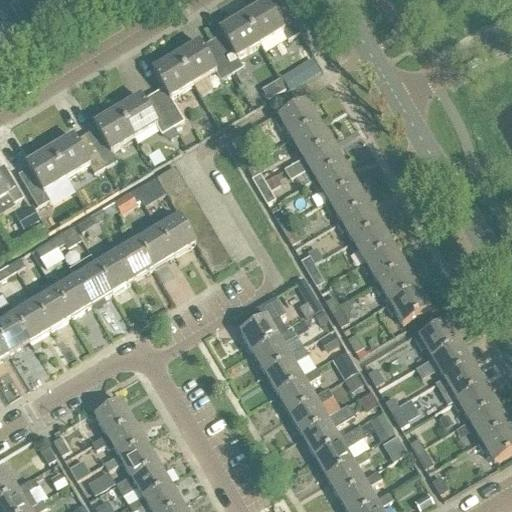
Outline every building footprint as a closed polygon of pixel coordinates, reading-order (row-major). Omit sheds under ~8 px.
[(6,0),(10,7),(21,0),(25,0),(27,3),(10,13),(27,42),(68,17),(57,0),(6,0)] [(261,50),(282,38),(287,46),(298,40),(278,6),(271,10),(269,6),(244,21),(261,50)] [(237,64),(261,50),(244,21),(219,36),(222,40),(213,46),(232,79),(243,73),(237,64)] [(232,79),(213,46),(201,52),(199,48),(177,61),(194,90),(215,77),(220,86),(232,79)] [(172,103),(194,90),(177,61),(154,75),(164,93),(154,99),(173,132),(185,125),(172,103)] [(313,66),(282,83),(289,96),(320,78),(313,66)] [(173,132),(154,99),(144,105),(141,101),(118,115),(135,144),(157,130),(162,139),(172,133),(173,132)] [(285,131),(293,144),(320,127),(308,106),(276,125),(281,134),(285,131)] [(113,157),(135,144),(118,115),(94,129),(97,133),(87,139),(106,172),(118,165),(113,157)] [(297,152),(305,165),(333,148),(320,127),(293,144),(288,147),(293,155),(297,152)] [(245,137),(252,148),(264,141),(257,130),(245,137)] [(171,147),(178,142),(172,133),(162,139),(161,140),(171,147)] [(67,184),(91,170),(96,178),(106,172),(87,139),(76,145),(74,141),(51,155),(67,184)] [(311,174),(317,185),(345,169),(333,148),(305,165),(287,176),(292,185),(311,174)] [(244,168),(252,163),(244,150),(236,155),(244,168)] [(45,197),(67,184),(51,155),(28,169),(30,172),(19,179),(39,212),(50,206),(45,197)] [(322,194),(330,206),(357,189),(345,169),(317,185),(313,188),(318,196),(322,194)] [(0,206),(8,201),(13,210),(24,203),(4,170),(0,172),(0,206)] [(162,192),(181,181),(175,172),(157,183),(162,192)] [(253,183),(260,196),(269,191),(266,187),(261,178),(253,183)] [(168,202),(187,191),(181,181),(162,192),(168,202)] [(272,197),(282,191),(276,182),(266,187),(269,191),(272,197)] [(334,214),(342,227),(370,210),(357,189),(330,206),(325,208),(330,217),(334,214)] [(144,190),(131,198),(136,206),(149,199),(144,190)] [(174,211),(192,200),(187,191),(168,202),(174,211)] [(272,197),(269,191),(260,196),(268,209),(276,204),(272,197)] [(131,198),(114,209),(122,222),(138,213),(135,207),(136,206),(131,198)] [(180,221),(198,210),(192,200),(174,211),(180,221)] [(185,230),(204,219),(198,210),(180,221),(185,230)] [(338,229),(342,237),(347,235),(354,247),(382,231),(370,210),(342,227),(338,229)] [(40,226),(33,213),(19,221),(27,234),(40,226)] [(103,215),(90,223),(95,231),(108,223),(103,215)] [(196,249),(191,240),(185,230),(180,221),(178,222),(176,218),(167,224),(169,228),(158,234),(175,262),(196,249)] [(191,240),(209,229),(204,219),(185,230),(191,240)] [(277,225),(285,238),(293,233),(286,220),(277,225)] [(95,231),(90,223),(78,230),(82,238),(95,231)] [(196,249),(215,238),(209,229),(191,240),(196,249)] [(175,262),(158,234),(156,230),(147,236),(149,240),(138,246),(155,274),(175,262)] [(382,231),(354,247),(350,250),(355,258),(359,255),(367,268),(394,251),(382,231)] [(301,246),(293,233),(285,238),(293,251),(301,246)] [(68,255),(82,247),(74,234),(63,240),(67,248),(64,249),(68,255)] [(202,259),(221,248),(215,238),(196,249),(202,259)] [(62,239),(49,247),(54,255),(64,249),(67,248),(63,240),(62,239)] [(155,274),(138,246),(135,243),(126,248),(128,252),(117,258),(134,287),(155,274)] [(54,255),(49,247),(37,255),(41,263),(54,255)] [(208,269),(227,257),(221,248),(202,259),(208,269)] [(394,251),(367,268),(362,270),(367,279),(371,276),(379,288),(407,272),(394,251)] [(134,287),(117,258),(117,259),(115,255),(105,261),(107,264),(97,271),(114,299),(134,287)] [(214,279),(233,268),(227,257),(208,269),(214,279)] [(91,261),(70,273),(93,311),(114,299),(97,271),(91,261)] [(310,261),(302,266),(310,279),(318,274),(310,261)] [(21,264),(8,272),(13,280),(26,272),(21,264)] [(0,286),(0,287),(13,280),(8,272),(0,276),(0,286)] [(379,288),(375,291),(380,299),(384,297),(391,309),(419,292),(407,272),(379,288)] [(73,323),(93,311),(70,273),(69,274),(73,281),(64,285),(67,289),(56,295),(73,323)] [(326,287),(318,274),(310,279),(317,292),(326,287)] [(73,323),(56,295),(55,296),(53,292),(43,298),(45,302),(35,308),(52,336),(73,323)] [(391,309),(387,312),(392,320),(396,317),(404,330),(432,314),(419,292),(391,309)] [(312,314),(319,310),(311,297),(304,301),(312,314)] [(335,303),(327,308),(334,321),(343,316),(335,303)] [(52,336),(35,308),(34,308),(32,304),(23,310),(25,314),(15,320),(31,348),(52,336)] [(278,342),(279,341),(289,335),(281,323),(287,319),(279,305),(251,321),(257,330),(242,339),(255,360),(280,345),(278,342)] [(8,310),(0,314),(0,342),(11,360),(31,348),(15,320),(8,310)] [(350,329),(343,316),(334,321),(342,334),(350,329)] [(320,331),(328,326),(323,318),(315,323),(320,331)] [(425,352),(433,365),(460,349),(448,327),(416,346),(421,354),(425,352)] [(299,341),(308,336),(304,329),(296,335),(299,341)] [(280,345),(255,360),(267,381),(293,366),(291,363),(291,362),(283,349),(297,341),(293,333),(289,335),(279,341),(278,342),(280,345)] [(331,356),(339,351),(333,341),(325,346),(331,356)] [(357,359),(365,354),(357,341),(349,346),(357,359)] [(0,366),(11,360),(0,342),(0,366)] [(375,343),(368,348),(372,355),(379,351),(375,343)] [(438,373),(445,386),(473,369),(460,349),(433,365),(429,367),(433,376),(438,373)] [(303,383),(296,370),(310,362),(305,354),(291,362),(291,363),(293,366),(267,381),(279,401),(305,386),(303,383)] [(344,378),(354,373),(347,362),(338,367),(344,378)] [(441,388),(446,396),(450,394),(457,406),(485,390),(473,369),(445,386),(441,388)] [(315,403),(308,391),(322,382),(317,375),(303,383),(305,386),(279,401),(291,422),(317,407),(315,403)] [(377,393),(385,388),(378,375),(369,380),(377,393)] [(351,400),(364,392),(356,380),(344,388),(351,400)] [(485,390),(457,406),(453,409),(458,417),(462,414),(469,427),(497,410),(485,390)] [(328,424),(320,411),(334,403),(329,395),(315,403),(317,407),(291,422),(303,443),(329,428),(327,424),(328,424)] [(366,419),(378,412),(371,400),(358,407),(366,419)] [(395,404),(386,409),(394,422),(402,417),(395,404)] [(134,429),(122,408),(96,423),(107,441),(109,444),(134,429)] [(497,410),(469,427),(465,429),(470,437),(474,435),(482,447),(509,431),(497,410)] [(329,428),(303,443),(316,463),(341,448),(340,445),(334,435),(354,423),(348,412),(328,424),(327,424),(329,428)] [(410,430),(402,417),(394,422),(402,435),(410,430)] [(365,426),(375,447),(390,441),(380,420),(365,426)] [(445,436),(454,431),(447,421),(439,426),(445,436)] [(147,449),(134,429),(109,444),(107,441),(93,449),(97,457),(105,452),(108,458),(114,454),(119,462),(119,461),(121,465),(147,449)] [(511,435),(509,431),(482,447),(477,450),(482,458),(486,456),(494,469),(511,458),(511,435)] [(341,448),(316,463),(328,484),(354,469),(352,466),(352,465),(347,456),(367,444),(360,433),(340,445),(341,448)] [(378,452),(388,469),(403,459),(392,442),(378,452)] [(63,462),(70,457),(62,443),(54,447),(63,462)] [(419,446),(411,451),(419,463),(427,458),(419,446)] [(159,470),(147,449),(121,465),(119,461),(119,462),(105,470),(109,477),(123,469),(130,482),(131,482),(133,485),(159,470)] [(49,469),(57,465),(49,451),(41,455),(49,469)] [(364,486),(357,474),(371,466),(366,457),(352,465),(352,466),(354,469),(328,484),(340,505),(366,490),(364,486)] [(435,472),(427,458),(419,463),(426,477),(435,472)] [(76,476),(81,485),(103,473),(99,464),(76,476)] [(171,491),(159,470),(133,485),(131,482),(130,482),(117,490),(124,502),(138,494),(143,503),(144,503),(145,506),(171,491)] [(18,493),(7,475),(0,479),(0,507),(19,496),(17,493),(18,493)] [(377,507),(369,494),(383,486),(378,478),(364,486),(366,490),(340,505),(344,511),(374,511),(378,510),(376,507),(377,507)] [(57,497),(68,491),(61,479),(50,485),(57,497)] [(105,480),(83,487),(88,501),(110,494),(105,480)] [(441,502),(450,497),(442,484),(434,489),(441,502)] [(33,511),(37,510),(29,497),(36,493),(31,485),(18,493),(17,493),(19,496),(0,507),(0,511),(33,511)] [(181,511),(183,511),(171,491),(145,506),(144,503),(143,503),(129,511),(144,511),(147,510),(148,511),(181,511)] [(386,511),(395,507),(391,499),(377,507),(376,507),(378,510),(374,511),(386,511)] [(416,511),(432,511),(434,511),(428,501),(414,509),(416,511)]
